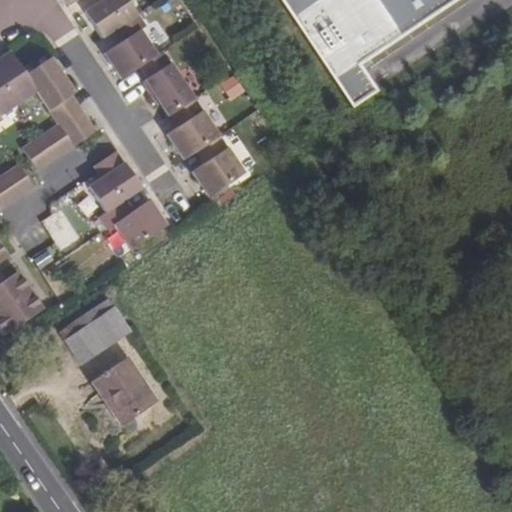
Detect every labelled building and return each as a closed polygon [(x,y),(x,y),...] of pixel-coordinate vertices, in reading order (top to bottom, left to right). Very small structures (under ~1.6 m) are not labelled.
[(136,17),(124,0),(105,0),(97,5),(84,14),(101,40),(114,31),(136,17)] [(277,0),(349,109),(376,91),(359,66),(460,0),(277,0)] [(136,17),(114,31),(122,43),(139,33),(145,29),(136,17)] [(139,33),(122,43),(103,56),(121,81),(140,68),(155,58),(139,33)] [(0,60),(0,79),(18,106),(36,94),(25,77),(10,54),(0,60)] [(155,58),(140,68),(148,80),(169,66),(161,54),(155,58)] [(25,77),(36,94),(49,113),(71,98),(74,96),(50,60),(25,77)] [(193,102),(169,66),(148,80),(144,83),(168,119),(171,116),(193,102)] [(228,101),(243,93),(234,76),(219,84),(228,101)] [(0,117),(0,118),(18,106),(0,79),(0,117)] [(71,98),(49,113),(57,125),(79,110),(71,98)] [(201,114),(193,102),(171,116),(179,128),(201,114)] [(79,110),(57,125),(58,127),(73,149),(95,134),(79,110)] [(218,139),(201,114),(179,128),(166,137),(183,163),(196,154),(218,139)] [(73,149),(58,127),(22,151),(37,173),(73,149)] [(226,151),(218,139),(196,154),(204,166),(226,151)] [(244,177),(226,151),(204,166),(191,175),(208,200),(244,177)] [(105,215),(120,205),(121,206),(142,192),(116,155),(94,170),(101,180),(88,189),(105,215)] [(0,179),(0,212),(33,190),(18,168),(0,179)] [(129,217),(114,228),(131,252),(167,229),(150,203),(129,217)] [(121,206),(120,205),(105,215),(97,219),(106,232),(114,228),(129,217),(121,206)] [(42,222),(58,246),(74,236),(59,211),(42,222)] [(16,275),(0,286),(0,313),(29,294),(16,275)] [(29,294),(0,313),(0,335),(2,339),(42,313),(29,294)] [(114,309),(62,343),(79,367),(131,334),(114,309)] [(129,361),(89,387),(118,428),(157,402),(129,361)]
